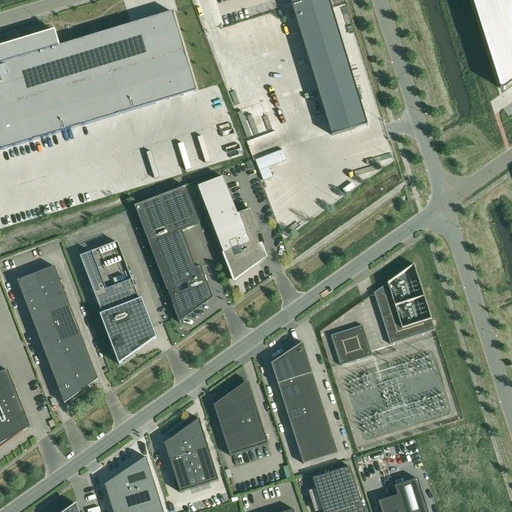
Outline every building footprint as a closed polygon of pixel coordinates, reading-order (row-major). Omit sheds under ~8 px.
[(290,0),(332,136),(368,125),(329,0),(290,0)] [(511,0),(471,0),(500,88),(500,89),(501,89),(501,90),(502,90),(503,90),(504,90),(505,90),(506,89),(511,84),(511,0)] [(54,33),(0,48),(0,151),(195,93),(171,14),(58,48),(54,33)] [(262,244),(259,245),(257,234),(259,233),(250,210),(238,215),(223,177),(198,187),(223,254),(222,254),(234,283),(268,259),(262,244)] [(186,187),(135,206),(149,244),(167,291),(168,291),(168,292),(169,294),(170,297),(171,299),(171,300),(172,303),(173,304),(174,307),(173,307),(179,323),(180,323),(179,321),(182,319),(184,318),(186,316),(187,315),(190,313),(191,312),(193,311),(196,309),(198,307),(199,306),(200,306),(201,305),(204,303),(205,302),(206,301),(209,300),(212,296),(212,294),(207,283),(201,267),(196,268),(182,231),(200,224),(186,187)] [(142,299),(140,300),(118,243),(117,243),(80,257),(102,314),(100,315),(119,365),(157,338),(142,299)] [(435,331),(414,265),(374,293),(390,345),(435,331)] [(36,274),(18,281),(23,295),(28,309),(34,324),(39,338),(45,352),(50,366),(55,380),(65,404),(66,403),(70,400),(81,392),(92,384),(97,381),(98,380),(93,366),(87,352),(82,337),(77,323),(71,309),(66,295),(60,281),(55,267),(36,274)] [(363,326),(331,336),(340,366),(372,356),(363,326)] [(303,344),(272,365),(304,465),(338,454),(303,344)] [(0,448),(24,432),(22,429),(28,426),(29,429),(31,428),(8,371),(6,372),(7,374),(0,376),(0,448)] [(214,406),(215,410),(230,457),(268,444),(248,381),(214,406)] [(208,447),(199,419),(165,444),(169,459),(180,493),(219,481),(208,447)] [(122,472),(104,485),(112,511),(163,511),(145,455),(135,463),(138,466),(125,475),(122,472)] [(364,511),(350,467),(312,479),(322,511),(364,511)] [(397,496),(378,502),(381,511),(428,511),(418,479),(394,487),(397,496)]
